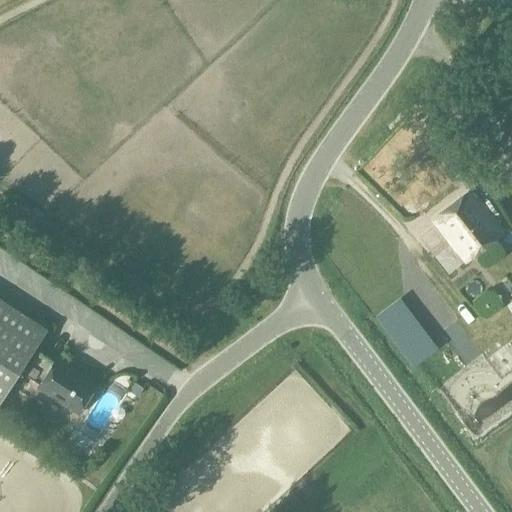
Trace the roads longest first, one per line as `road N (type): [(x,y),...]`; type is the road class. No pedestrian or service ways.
road 1 (unclassified): [(318,295),(292,236),(302,189),(426,0)]
road 2 (unclassified): [(108,511),(198,381),(318,295)]
road 3 (unclassified): [(481,511),(318,295)]
road 4 (track): [(0,237),(208,374)]
